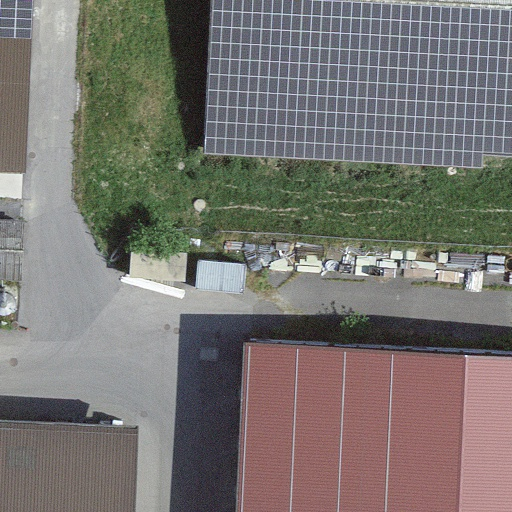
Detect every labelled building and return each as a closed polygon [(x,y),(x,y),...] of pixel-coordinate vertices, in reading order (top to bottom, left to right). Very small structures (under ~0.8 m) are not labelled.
[(511,0),(211,0),(203,152),(484,167),(484,155),(511,156),(511,0)] [(35,22),(0,20),(0,79),(32,81),(34,53),(35,22)] [(26,221),(0,220),(0,279),(23,281),(26,221)] [(511,511),(511,354),(244,342),(236,511),(511,511)] [(0,511),(137,511),(142,426),(0,419),(0,511)]
